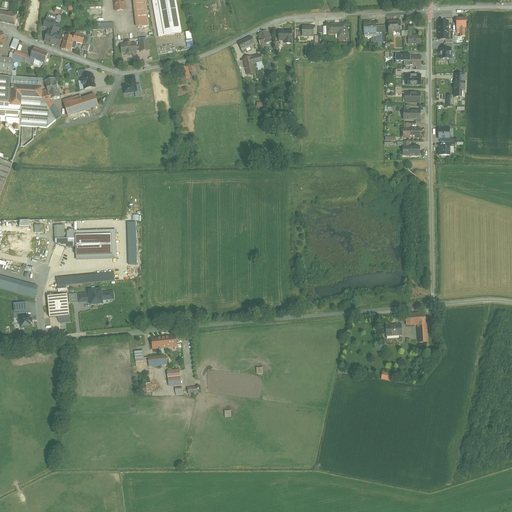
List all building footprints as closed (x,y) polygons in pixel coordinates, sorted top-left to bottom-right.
[(114,0),(116,11),(125,10),(123,0),(114,0)] [(145,0),(133,0),(136,21),(138,21),(138,27),(149,26),(145,0)] [(152,0),(159,37),(181,33),(175,0),(152,0)] [(0,11),(0,22),(14,25),(17,15),(0,11)] [(58,17),(48,14),(46,19),(60,24),(62,17),(58,15),(58,17)] [(467,18),(456,19),(456,28),(465,27),(467,27),(467,18)] [(60,24),(46,19),(43,26),(50,29),(57,31),(59,32),(61,28),(59,27),(60,24)] [(437,40),(449,40),(448,21),(437,21),(437,40)] [(399,22),(388,22),(389,32),(400,32),(399,22)] [(371,24),(364,24),(365,37),(372,36),(376,36),(376,26),(376,23),(370,23),(371,24)] [(346,25),(327,26),(327,34),(338,34),(338,39),(346,39),(346,25)] [(385,26),(376,26),(376,36),(372,36),(372,37),(375,37),(375,43),(385,43),(385,26)] [(414,26),(408,26),(408,45),(422,45),(422,36),(412,36),(412,30),(414,30),(414,26)] [(313,28),(307,27),(303,27),(302,36),(313,37),(314,27),(313,27),(313,28)] [(57,31),(50,29),(48,32),(45,42),(59,47),(63,37),(55,34),(57,33),(57,31)] [(285,32),(279,32),(279,41),(287,41),(286,44),(292,44),(292,41),(292,31),(288,31),(288,32),(285,32)] [(267,32),(258,35),(260,39),(259,39),(259,41),(260,44),(261,45),(271,42),(267,32)] [(84,36),(75,34),(74,38),(73,42),(74,42),(82,44),(84,36)] [(74,38),(65,36),(61,49),(71,52),(74,42),(73,42),(74,38)] [(251,37),(239,43),(242,51),(255,45),(251,37)] [(14,39),(10,47),(16,49),(19,41),(14,39)] [(148,42),(139,43),(140,52),(149,51),(148,42)] [(131,43),(126,44),(126,45),(121,45),(122,53),(127,53),(127,54),(132,53),(132,52),(136,52),(136,44),(131,44),(131,43)] [(48,54),(34,48),(31,58),(35,59),(35,60),(45,63),(48,54)] [(439,60),(451,60),(451,49),(439,49),(439,60)] [(27,55),(15,50),(12,58),(24,63),(27,55)] [(251,57),(253,65),(263,63),(261,55),(251,57)] [(404,55),(399,55),(399,59),(408,59),(408,66),(421,66),(421,57),(411,57),(405,57),(404,57),(404,55)] [(1,58),(0,57),(0,70),(12,72),(12,59),(1,58)] [(251,57),(244,59),(248,76),(256,74),(255,71),(253,65),(251,57)] [(193,63),(188,65),(192,75),(193,75),(194,76),(197,75),(195,71),(196,71),(193,63)] [(263,63),(253,65),(255,71),(264,69),(264,67),(263,63)] [(188,68),(178,70),(180,83),(183,82),(183,84),(185,83),(185,82),(190,81),(188,68)] [(86,76),(85,69),(77,71),(79,78),(81,77),(86,76)] [(86,76),(81,77),(84,92),(95,90),(93,75),(86,76)] [(421,75),(406,75),(405,80),(407,80),(407,85),(405,85),(417,85),(420,85),(421,85),(421,75)] [(464,75),(456,75),(456,82),(455,82),(454,91),(455,91),(455,97),(460,98),(460,91),(464,91),(465,82),(464,82),(464,75)] [(43,79),(12,77),(11,78),(0,76),(0,117),(6,118),(6,122),(12,129),(19,130),(20,126),(47,128),(56,121),(49,109),(45,101),(43,99),(42,99),(43,79)] [(136,77),(125,79),(126,86),(123,86),(124,97),(138,95),(136,77)] [(55,79),(45,82),(48,94),(50,100),(51,100),(61,97),(55,79)] [(421,93),(405,93),(405,98),(407,98),(407,102),(405,102),(405,103),(416,103),(416,102),(420,102),(420,103),(421,103),(421,93)] [(73,98),(63,101),(68,117),(99,107),(95,95),(74,102),(73,98)] [(54,106),(51,100),(50,100),(45,101),(49,109),(54,106)] [(54,106),(49,109),(56,121),(60,119),(59,118),(61,116),(55,106),(54,106)] [(410,106),(404,106),(404,111),(404,114),(407,114),(407,120),(420,120),(420,111),(410,111),(410,106)] [(420,129),(410,129),(410,124),(404,124),(404,129),(404,132),(407,132),(407,138),(420,138),(420,129)] [(449,129),(439,129),(439,139),(442,139),(449,139),(449,129)] [(420,147),(409,148),(409,142),(404,142),(404,148),(403,148),(403,150),(406,150),(406,156),(420,156),(420,147)] [(445,146),(439,146),(439,156),(445,156),(449,156),(449,147),(445,147),(445,146)] [(0,194),(12,163),(0,158),(0,194)] [(42,226),(42,225),(36,225),(36,226),(34,226),(35,233),(37,233),(37,234),(38,234),(40,234),(41,233),(43,233),(43,226),(42,226)] [(116,231),(67,231),(67,240),(64,240),(64,226),(54,225),(55,244),(67,248),(77,248),(77,260),(116,260),(116,231)] [(114,274),(57,279),(58,290),(67,289),(66,286),(115,281),(114,274)] [(0,288),(35,298),(39,286),(0,275),(0,288)] [(88,294),(69,295),(70,304),(90,303),(90,306),(104,305),(103,302),(114,301),(114,292),(102,293),(102,289),(88,290),(88,294)] [(68,294),(48,296),(50,318),(59,317),(70,316),(68,294)] [(26,303),(14,304),(14,313),(27,312),(26,303)] [(425,313),(406,315),(406,326),(418,325),(419,343),(428,343),(427,324),(426,324),(425,313)] [(30,316),(20,317),(21,328),(31,327),(30,316)] [(401,325),(392,326),(386,326),(386,336),(402,335),(401,325)] [(175,337),(152,339),(153,349),(176,347),(175,337)] [(143,351),(135,352),(136,364),(144,363),(143,351)] [(166,356),(148,358),(149,367),(167,365),(166,356)] [(179,368),(167,370),(169,386),(181,385),(179,368)] [(393,374),(383,372),(381,379),(392,381),(393,374)]
